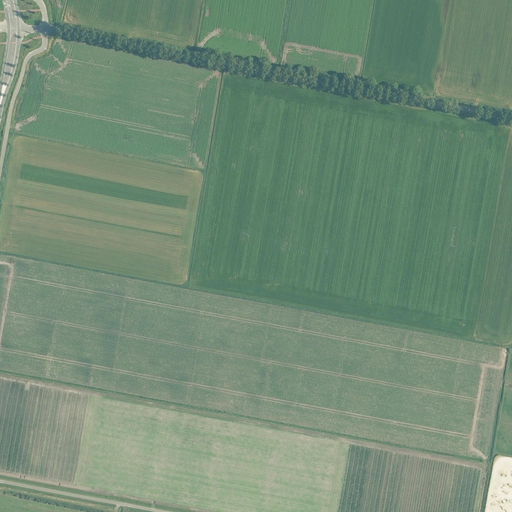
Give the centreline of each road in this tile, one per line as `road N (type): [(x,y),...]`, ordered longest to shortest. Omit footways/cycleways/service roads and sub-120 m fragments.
road 1 (unclassified): [(511,119),(45,27)]
road 2 (unclassified): [(157,511),(0,481)]
road 3 (unclassified): [(45,27),(45,44),(27,59),(9,112),(0,173)]
